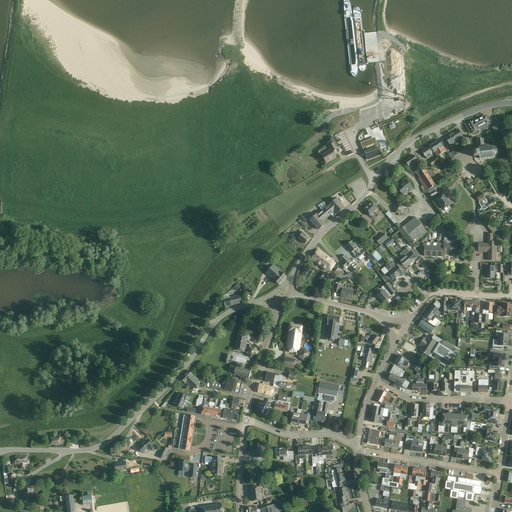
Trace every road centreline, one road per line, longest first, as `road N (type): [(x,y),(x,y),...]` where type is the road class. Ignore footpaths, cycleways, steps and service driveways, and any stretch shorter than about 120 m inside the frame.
road 1 (tertiary): [(255,302),(219,318),(169,384),(104,444),(4,449)]
road 2 (tertiary): [(457,117),(401,147),(293,273)]
road 3 (residential): [(498,473),(356,446)]
road 4 (residential): [(508,401),(405,396),(375,381)]
road 5 (track): [(511,82),(434,114),(406,144)]
